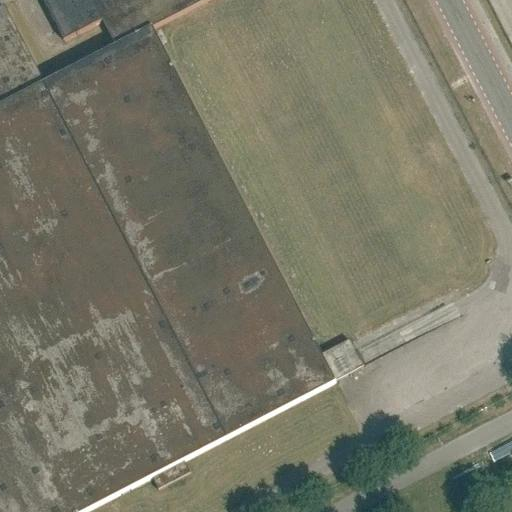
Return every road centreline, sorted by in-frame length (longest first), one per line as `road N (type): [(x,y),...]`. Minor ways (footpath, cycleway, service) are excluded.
road 1 (unclassified): [(341,511),(511,422)]
road 2 (tertiary): [(511,132),(443,0)]
